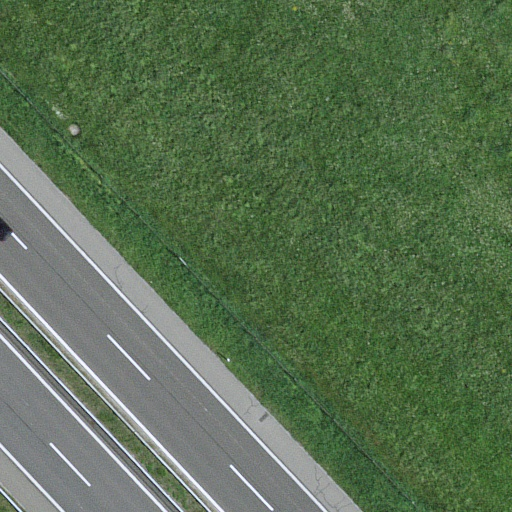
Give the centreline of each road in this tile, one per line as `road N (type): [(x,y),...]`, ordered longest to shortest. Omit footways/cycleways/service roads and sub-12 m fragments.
road 1 (motorway): [(278,511),(0,214)]
road 2 (motorway): [(0,390),(114,511)]
